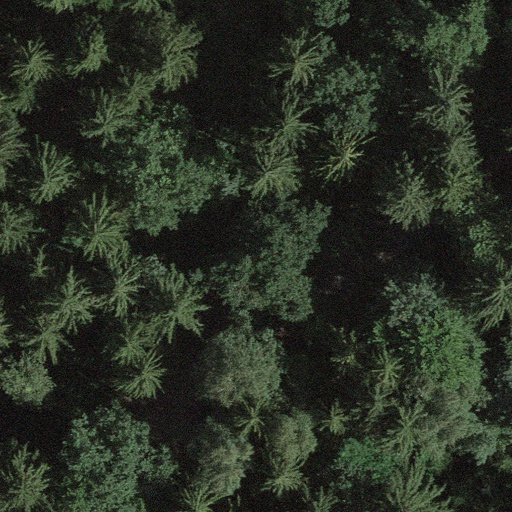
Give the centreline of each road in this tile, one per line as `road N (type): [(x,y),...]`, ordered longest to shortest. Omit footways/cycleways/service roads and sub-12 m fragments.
road 1 (track): [(209,511),(450,195),(511,161)]
road 2 (track): [(158,511),(67,470),(0,416)]
